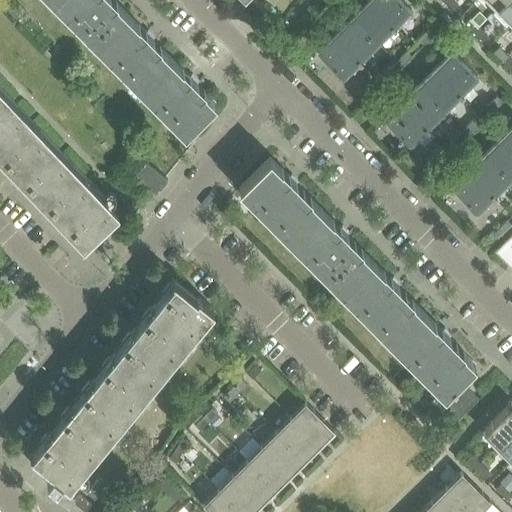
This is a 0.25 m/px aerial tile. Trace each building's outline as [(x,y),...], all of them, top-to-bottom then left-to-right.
[(127,13),(113,0),(52,0),(96,44),(127,13)] [(394,27),(367,0),(350,17),(376,43),(392,27),(393,28),(394,27)] [(410,8),(402,0),(367,0),(394,27),(396,25),(394,24),(410,8)] [(458,5),(453,0),(446,0),(444,2),(453,11),(458,5)] [(511,22),(511,20),(511,0),(503,0),(497,7),(511,22)] [(170,57),(153,40),(127,13),(96,44),(140,88),(170,57)] [(376,43),(350,17),(334,34),(361,60),(363,59),(361,57),(376,43)] [(478,25),(470,17),(464,22),(473,31),(478,25)] [(487,34),(478,25),(473,31),(481,40),(487,34)] [(423,43),(434,32),(430,28),(418,39),(423,43)] [(361,60),(334,34),(317,50),(342,76),(358,60),(360,62),(361,60)] [(507,55),(499,46),(493,51),(502,60),(507,55)] [(400,66),(411,55),(406,50),(395,61),(400,66)] [(452,50),(434,67),(461,94),(463,93),(461,91),(477,75),(452,50)] [(511,66),(511,59),(507,55),(502,60),(510,69),(511,66)] [(215,102),(197,84),(170,57),(140,88),(184,133),(215,102)] [(389,77),(400,66),(395,61),(384,72),(389,77)] [(461,94),(434,67),(418,84),(444,109),(458,94),(460,95),(461,94)] [(366,100),(377,89),(372,84),(361,95),(366,100)] [(444,109),(418,84),(401,100),(428,127),(429,126),(428,124),(444,109)] [(118,209),(0,85),(0,156),(82,242),(80,244),(81,245),(118,209)] [(490,111),(501,100),(496,95),(485,106),(490,111)] [(428,127),(401,100),(384,118),(409,143),(425,127),(426,129),(428,127)] [(467,134),(478,123),(473,118),(462,129),(467,134)] [(511,123),(502,134),(511,144),(511,123)] [(379,139),(385,133),(378,126),(373,133),(379,139)] [(456,145),(467,134),(462,129),(451,140),(456,145)] [(511,144),(502,134),(485,151),(510,176),(511,174),(511,144)] [(433,168),(444,156),(439,151),(428,163),(433,168)] [(510,176),(485,151),(468,168),(495,194),(496,193),(495,191),(510,176)] [(321,208),(296,184),(269,156),(238,187),(290,239),(321,208)] [(167,179),(145,161),(134,175),(156,193),(156,192),(155,191),(165,178),(167,179)] [(495,194),(468,168),(451,185),(476,211),(492,195),(493,196),(495,194)] [(372,260),(347,235),(321,208),(290,239),(341,291),(372,260)] [(500,235),(511,224),(506,219),(495,230),(500,235)] [(511,231),(494,250),(511,267),(511,231)] [(423,311),(398,286),(372,260),(341,291),(392,342),(423,311)] [(68,483),(213,307),(201,298),(197,296),(196,297),(172,277),(171,278),(173,280),(171,282),(110,357),(69,406),(62,415),(42,440),(31,452),(30,451),(29,452),(52,471),(46,479),(55,486),(52,490),(64,499),(73,488),(68,483)] [(474,363),(449,338),(423,311),(392,342),(430,380),(444,393),(455,382),(474,363)] [(252,378),(261,369),(255,363),(246,372),(252,378)] [(237,392),(246,383),(240,378),(232,386),(237,392)] [(444,393),(430,380),(431,381),(426,385),(445,404),(458,390),(455,387),(457,385),(455,382),(444,393)] [(456,419),(478,397),(477,396),(476,398),(464,386),(466,384),(465,383),(458,390),(445,404),(443,405),(456,419)] [(229,401),(237,392),(232,386),(223,395),(229,401)] [(334,429),(304,400),(289,415),(319,445),(334,429)] [(497,445),(511,429),(511,400),(482,430),(497,445)] [(208,421),(217,412),(211,406),(203,415),(208,421)] [(200,429),(208,421),(203,415),(194,424),(200,429)] [(319,445),(289,415),(275,429),(304,459),(319,445)] [(304,459),(275,429),(260,444),(290,474),(304,459)] [(511,459),(511,458),(511,429),(497,445),(511,459)] [(182,451),(188,441),(182,437),(175,447),(182,451)] [(290,474),(260,444),(246,458),(276,488),(290,474)] [(175,462),(182,451),(175,447),(168,457),(175,462)] [(479,462),(471,454),(465,460),(474,468),(479,462)] [(276,488),(246,458),(231,473),(261,502),(276,488)] [(488,471),(479,462),(474,468),(483,477),(488,471)] [(478,511),(490,500),(461,470),(445,485),(471,511),(478,511)] [(251,511),(261,502),(231,473),(217,487),(241,511),(251,511)] [(172,486),(163,477),(158,483),(166,492),(172,486)] [(94,498),(104,486),(96,479),(86,492),(94,498)] [(509,490),(500,482),(495,488),(504,496),(509,490)] [(471,511),(445,485),(431,500),(443,511),(471,511)] [(181,494),(172,486),(166,492),(175,500),(181,494)] [(241,511),(217,487),(202,502),(211,511),(241,511)] [(91,502),(80,493),(79,492),(73,501),(84,510),(91,502)] [(143,511),(130,498),(115,511),(143,511)] [(443,511),(431,500),(418,511),(443,511)]
